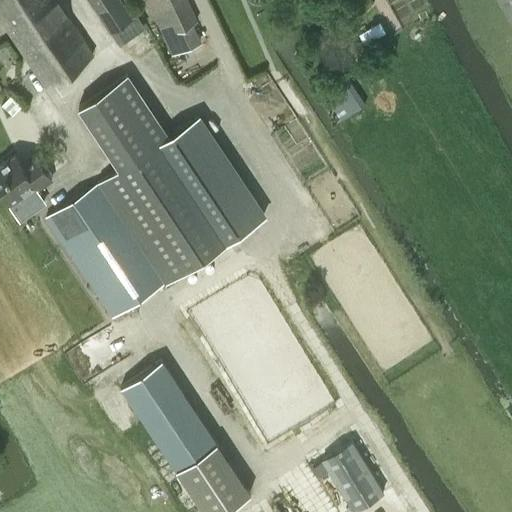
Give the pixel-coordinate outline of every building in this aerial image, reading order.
[(0,0),(0,12),(36,70),(45,84),(94,53),(59,0),(0,0)] [(92,0),(111,27),(132,13),(123,0),(92,0)] [(193,20),(196,19),(187,0),(147,0),(152,11),(161,7),(172,30),(176,28),(182,41),(200,33),(193,20)] [(342,0),(340,0),(338,11),(350,14),(352,15),(355,3),(353,3),(342,0)] [(511,0),(500,0),(511,18),(511,0)] [(80,106),(119,165),(168,131),(130,73),(80,106)] [(321,90),(340,119),(364,103),(345,74),(321,90)] [(101,177),(168,278),(235,233),(263,214),(267,212),(198,111),(168,132),(119,165),(101,177)] [(37,186),(51,177),(34,152),(23,161),(16,151),(0,162),(0,187),(9,200),(34,182),(37,186)] [(101,177),(47,214),(113,313),(168,278),(101,177)] [(205,511),(216,511),(249,491),(162,357),(122,384),(205,511)] [(382,490),(352,441),(322,460),(351,508),(382,490)]
